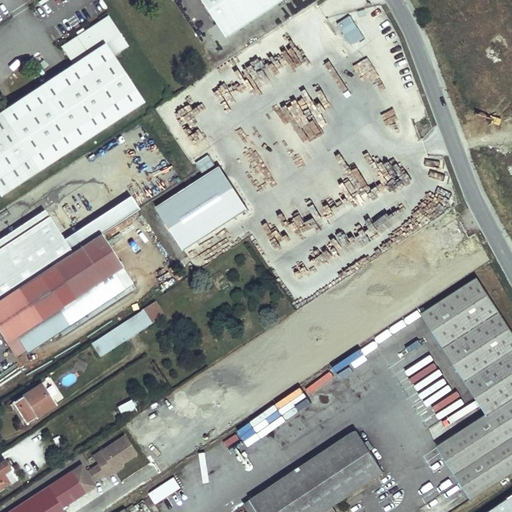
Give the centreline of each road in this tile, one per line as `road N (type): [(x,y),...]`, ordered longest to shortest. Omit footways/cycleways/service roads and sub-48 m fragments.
road 1 (unclassified): [(394,0),(511,266)]
road 2 (unknown): [(347,0),(319,17),(305,47),(375,141),(409,151),(452,129)]
